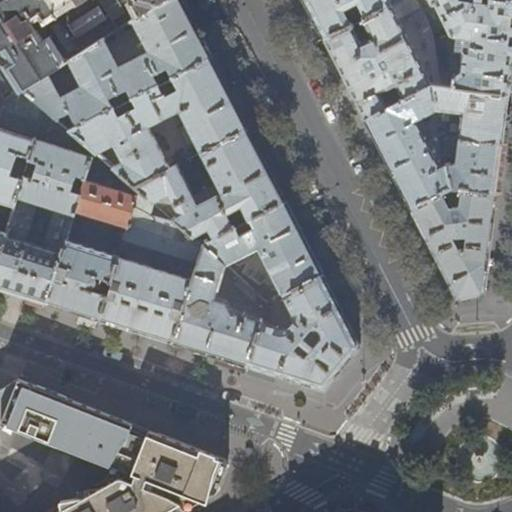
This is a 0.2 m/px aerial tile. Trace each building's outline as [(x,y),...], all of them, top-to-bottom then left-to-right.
[(69,60),(80,53),(46,0),(0,0),(0,10),(42,77),(48,73),(69,60)] [(192,23),(180,0),(164,0),(133,20),(149,51),(118,67),(103,39),(80,53),(69,60),(83,86),(61,98),(48,73),(42,77),(23,89),(45,108),(70,130),(210,58),(192,23)] [(103,39),(118,29),(99,0),(46,0),(80,53),(103,39)] [(164,0),(99,0),(118,29),(133,20),(164,0)] [(388,0),(304,0),(324,38),(390,6),(391,5),(388,0)] [(511,60),(511,0),(415,0),(416,0),(427,0),(430,6),(434,6),(449,36),(464,38),(460,70),(452,75),(439,74),(441,86),(508,94),(511,60)] [(342,74),(366,119),(431,86),(390,6),(324,38),(342,74)] [(23,89),(42,77),(0,10),(0,92),(5,100),(23,89)] [(227,91),(210,58),(70,130),(94,151),(97,153),(114,145),(123,162),(112,167),(126,178),(135,187),(171,168),(149,125),(180,109),(187,123),(184,125),(184,127),(184,130),(182,131),(190,148),(198,144),(202,152),(247,129),(227,91)] [(433,85),(431,86),(366,119),(387,161),(412,208),(442,194),(452,189),(447,163),(439,168),(426,141),(431,139),(420,118),(438,110),(433,85)] [(441,86),(433,85),(438,110),(462,113),(460,126),(440,123),(442,136),(501,144),(505,119),(508,94),(441,86)] [(23,89),(5,100),(0,103),(0,251),(5,234),(0,231),(0,202),(14,207),(45,108),(23,89)] [(70,130),(45,108),(14,207),(5,234),(0,251),(0,288),(19,295),(46,303),(66,240),(75,211),(85,180),(86,175),(94,151),(70,130)] [(264,163),(247,129),(202,152),(223,192),(199,205),(177,165),(171,168),(135,187),(139,190),(154,204),(169,196),(179,215),(172,219),(193,238),(208,230),(213,240),(285,201),(264,163)] [(501,144),(442,136),(447,163),(452,189),(461,190),(495,193),(498,167),(501,144)] [(111,166),(97,153),(94,151),(86,175),(100,179),(111,166)] [(139,190),(135,187),(126,178),(122,192),(111,188),(112,181),(107,179),(104,186),(85,180),(75,211),(127,227),(139,190)] [(172,219),(154,204),(139,190),(127,227),(119,256),(99,319),(134,330),(173,342),(192,280),(148,266),(154,248),(198,262),(203,246),(202,245),(193,238),(172,219)] [(483,292),(495,193),(461,190),(459,207),(453,207),(451,204),(448,206),(442,194),(412,208),(431,245),(458,297),(471,295),(483,292)] [(301,233),(285,201),(213,240),(202,245),(203,246),(224,265),(225,266),(258,249),(283,294),(284,294),(322,274),(301,233)] [(119,256),(66,240),(46,303),(70,310),(99,319),(119,256)] [(203,246),(198,262),(192,280),(173,342),(217,356),(246,364),(247,365),(261,323),(262,319),(249,315),(251,309),(215,297),(224,265),(203,246)] [(338,305),(322,274),(284,294),(294,315),(294,321),(289,328),(282,329),(261,323),(247,365),(280,375),(324,388),(338,371),(351,356),(359,346),(338,305)] [(180,511),(203,500),(217,492),(229,462),(194,448),(152,431),(125,421),(77,401),(63,396),(39,387),(18,379),(0,389),(0,422),(2,421),(117,466),(113,477),(109,483),(86,495),(63,500),(62,509),(57,511),(180,511)]
